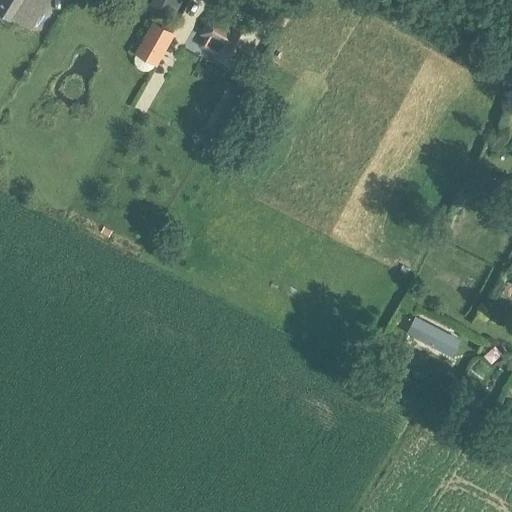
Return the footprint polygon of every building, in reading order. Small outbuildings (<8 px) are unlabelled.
[(0,0),(0,13),(14,23),(15,21),(28,0),(0,0)] [(183,0),(152,0),(150,3),(173,17),(183,0)] [(220,44),(218,46),(214,54),(238,68),(258,34),(234,20),(230,27),(213,17),(202,34),(220,44)] [(135,57),(135,63),(138,67),(143,70),(148,70),(153,68),(156,65),(174,34),(155,24),(137,54),(135,57)] [(441,237),(499,268),(511,241),(511,193),(474,176),(441,237)] [(438,240),(404,300),(461,327),(493,268),(438,240)] [(460,337),(412,316),(404,334),(452,355),(460,337)]
